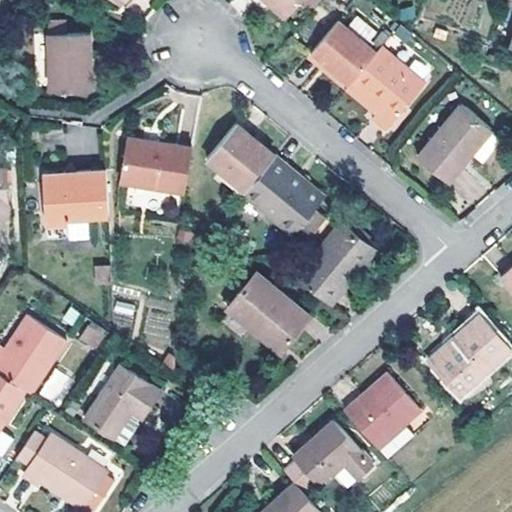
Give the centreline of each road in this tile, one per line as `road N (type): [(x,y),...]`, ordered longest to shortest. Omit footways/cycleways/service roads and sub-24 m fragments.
road 1 (residential): [(167,511),(456,254)]
road 2 (residential): [(456,254),(198,36)]
